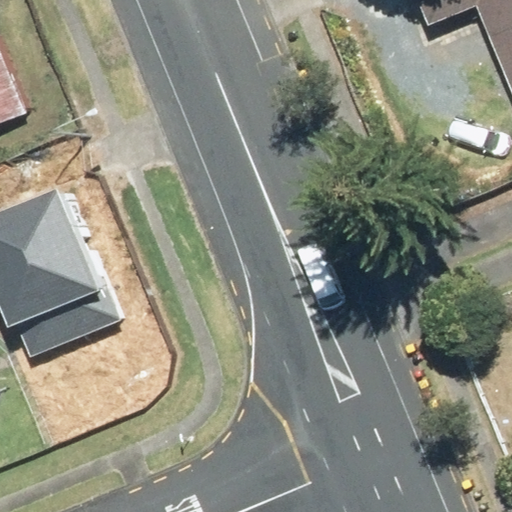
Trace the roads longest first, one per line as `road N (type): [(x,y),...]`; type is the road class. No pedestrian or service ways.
road 1 (tertiary): [(185,0),(356,416)]
road 2 (tertiary): [(129,511),(356,416)]
